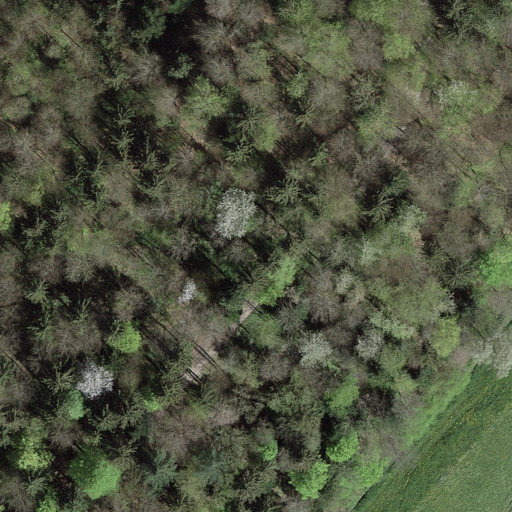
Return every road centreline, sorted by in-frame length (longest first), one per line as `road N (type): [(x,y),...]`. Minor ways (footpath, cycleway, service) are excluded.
road 1 (track): [(71,511),(384,155),(411,113),(423,74),(418,0)]
road 2 (track): [(511,369),(425,443),(371,511)]
